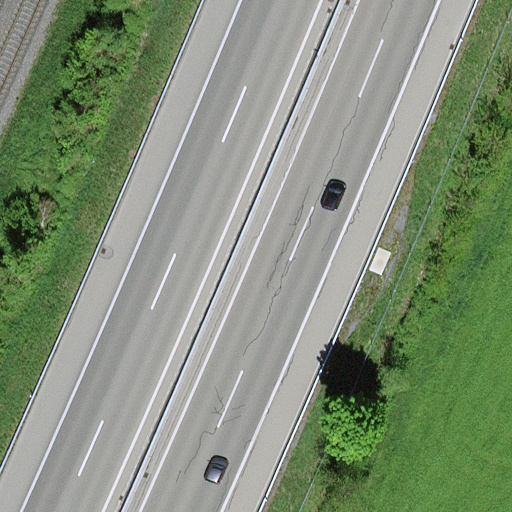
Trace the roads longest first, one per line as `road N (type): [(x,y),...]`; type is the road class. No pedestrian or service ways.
road 1 (motorway): [(190,511),(413,0)]
road 2 (motorway): [(272,0),(50,511)]
